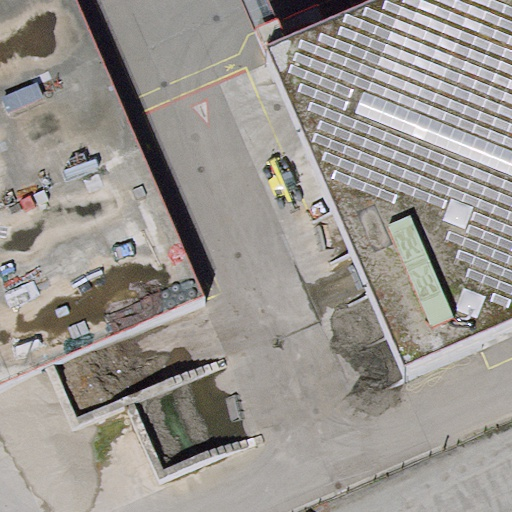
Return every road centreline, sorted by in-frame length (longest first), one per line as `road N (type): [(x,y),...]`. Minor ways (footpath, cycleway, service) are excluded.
road 1 (unknown): [(323,436),(157,23)]
road 2 (unknown): [(511,367),(323,436)]
road 3 (unknown): [(323,436),(145,511)]
